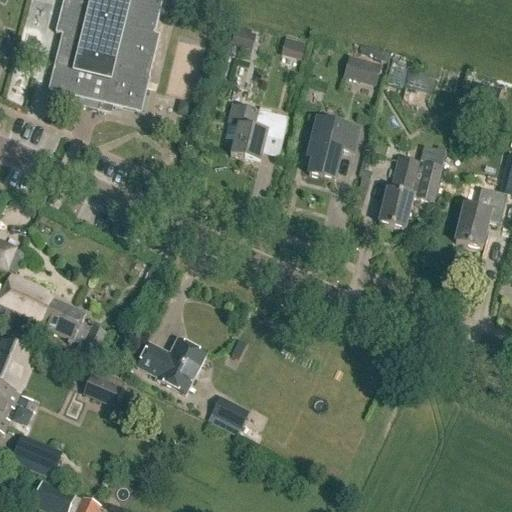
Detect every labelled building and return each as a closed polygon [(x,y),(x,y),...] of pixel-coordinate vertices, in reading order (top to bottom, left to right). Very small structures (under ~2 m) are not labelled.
[(79,110),(88,112),(107,117),(109,109),(141,116),(159,40),(154,38),(162,4),(144,0),(63,0),(55,37),(62,39),(49,94),(81,102),(79,110)] [(235,33),(231,48),(244,52),(248,36),(235,33)] [(365,65),(360,85),(375,90),(381,69),(365,65)] [(409,75),(405,90),(418,94),(422,79),(409,75)] [(477,79),(469,104),(485,109),(492,83),(477,79)] [(230,160),(259,167),(265,140),(281,144),(287,122),(232,109),(224,144),(233,146),(230,160)] [(352,159),(357,138),(358,134),(352,132),(316,123),(306,163),(311,164),(308,179),(333,186),(341,156),(352,159)] [(441,172),(444,156),(423,151),(419,167),(398,162),(390,195),(387,195),(379,228),(405,235),(413,202),(432,206),(441,172)] [(498,229),(505,200),(481,194),(477,213),(464,210),(455,246),(481,253),(488,226),(498,229)] [(16,277),(25,257),(17,254),(17,252),(0,245),(0,272),(8,275),(9,273),(16,277)] [(80,332),(82,328),(86,320),(53,305),(54,303),(47,300),(48,296),(12,279),(0,303),(0,316),(38,334),(40,331),(70,345),(68,348),(71,350),(73,346),(79,349),(75,356),(93,364),(105,339),(92,333),(91,336),(80,332)] [(0,436),(3,437),(35,359),(2,345),(0,351),(0,436)] [(206,360),(177,345),(170,359),(150,348),(137,372),(158,383),(157,384),(186,399),(206,360)] [(93,378),(84,398),(115,412),(124,391),(93,378)] [(241,433),(251,415),(221,400),(212,418),(241,433)] [(52,483),(63,456),(22,438),(11,466),(52,483)] [(36,511),(71,511),(77,498),(43,485),(32,511),(36,511)]
